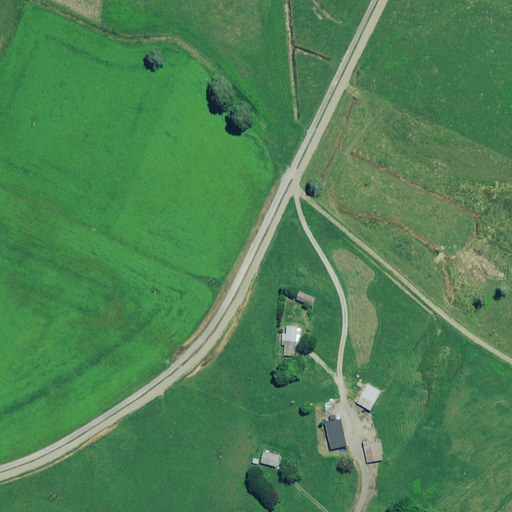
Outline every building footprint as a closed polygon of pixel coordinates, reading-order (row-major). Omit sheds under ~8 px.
[(317,299),(300,292),(297,300),(313,307),(317,299)] [(291,324),(291,327),(288,327),(287,335),(283,334),(282,345),(285,346),(284,356),(295,357),(296,346),(300,347),(301,328),(297,328),(298,325),(291,324)] [(381,392),(368,384),(357,403),(371,411),(381,392)] [(348,446),(342,419),(325,422),(331,450),(348,446)] [(385,460),(382,443),(364,447),(367,463),(385,460)] [(279,456),(264,452),(261,463),(276,467),(279,456)]
